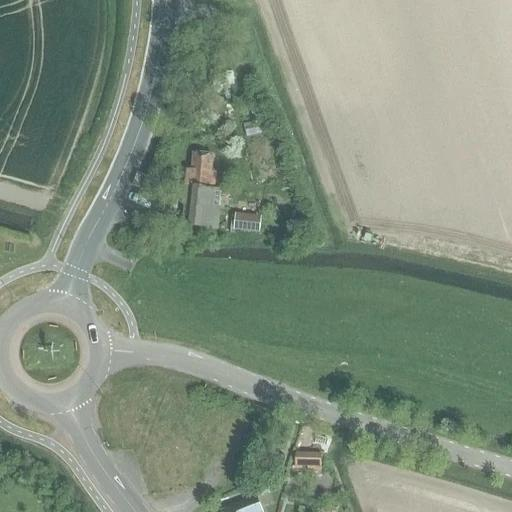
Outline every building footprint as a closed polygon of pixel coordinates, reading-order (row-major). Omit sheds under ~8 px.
[(187,170),(185,189),(182,226),(218,229),(221,190),(213,189),(215,173),(210,172),(212,156),(193,154),(191,170),(187,170)] [(167,218),(147,216),(145,228),(165,230),(167,218)] [(260,220),(234,218),(233,232),(259,234),(260,220)] [(281,469),(284,458),(265,453),(262,463),(281,469)] [(260,511),(255,499),(224,511),(260,511)]
